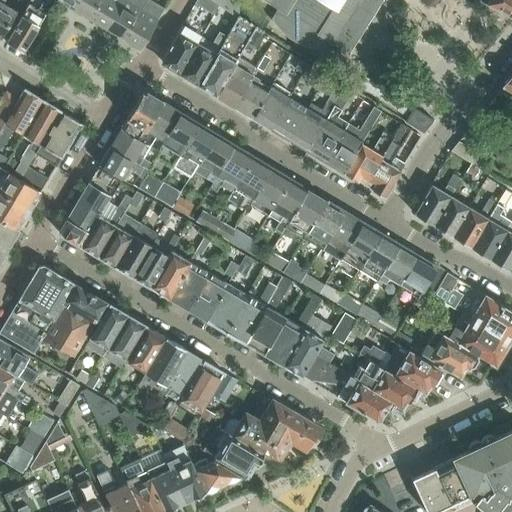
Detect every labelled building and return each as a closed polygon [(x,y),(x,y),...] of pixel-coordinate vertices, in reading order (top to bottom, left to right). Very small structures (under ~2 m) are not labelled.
[(0,0),(0,37),(0,38),(16,12),(2,4),(4,0),(0,0)] [(5,41),(23,52),(53,2),(49,0),(48,0),(46,4),(43,2),(38,9),(28,3),(5,41)] [(58,0),(74,9),(79,0),(58,0)] [(90,19),(101,0),(79,0),(74,9),(90,19)] [(107,29),(123,0),(101,0),(90,19),(107,29)] [(123,0),(107,29),(123,39),(141,9),(146,0),(123,0)] [(211,0),(196,0),(195,3),(212,14),(218,4),(211,0)] [(265,0),(277,8),(271,18),(280,30),(285,35),(295,41),(305,46),(320,49),(326,38),(344,50),(375,0),(265,0)] [(511,0),(478,0),(511,18),(511,0)] [(141,9),(123,39),(141,49),(158,19),(141,9)] [(217,95),(234,65),(238,57),(256,27),(238,15),(219,47),(215,54),(197,83),(217,95)] [(179,72),(201,36),(182,25),(161,61),(179,72)] [(197,83),(219,47),(201,36),(179,72),(197,83)] [(235,106),(252,76),(257,68),(238,57),(234,65),(217,95),(218,96),(219,98),(224,101),(227,101),(235,106)] [(298,60),(293,69),(302,74),(307,65),(298,60)] [(307,65),(302,74),(308,78),(320,86),(325,77),(307,65)] [(511,73),(502,87),(511,93),(511,73)] [(253,117),(269,89),(258,82),(259,80),(252,76),(235,106),(243,110),(243,113),(248,116),(251,116),(253,117)] [(16,135),(20,138),(43,101),(24,89),(18,99),(0,128),(0,147),(12,127),(18,131),(16,135)] [(271,128),(288,98),(282,94),(281,95),(269,89),(253,117),(254,118),(255,120),(260,123),(263,123),(271,128)] [(0,128),(18,99),(6,91),(0,100),(0,128)] [(144,130),(162,101),(146,92),(141,93),(126,119),(144,130)] [(333,93),(325,107),(330,111),(339,97),(333,93)] [(287,137),(289,139),(306,110),(294,104),(295,102),(288,98),(271,128),(279,132),(280,135),(285,138),(287,137)] [(33,156),(35,153),(60,111),(43,101),(20,138),(19,140),(24,143),(27,137),(32,141),(26,151),(33,156)] [(162,141),(179,113),(178,111),(162,101),(144,130),(138,139),(147,145),(153,135),(162,141)] [(300,145),(307,149),(325,120),(328,114),(310,103),(306,110),(289,139),(291,140),(292,142),(297,145),(300,145)] [(413,108),(405,121),(423,133),(433,120),(413,108)] [(35,153),(55,165),(56,165),(81,124),(60,111),(35,153)] [(165,177),(173,165),(197,124),(189,120),(188,117),(184,114),(181,114),(179,113),(162,141),(162,142),(163,143),(160,149),(168,154),(157,172),(165,177)] [(369,115),(361,129),(367,133),(375,119),(369,115)] [(138,139),(144,130),(126,119),(120,128),(138,139)] [(324,159),(326,160),(342,132),(331,126),(332,124),(325,120),(307,149),(315,154),(316,157),(321,160),(324,159)] [(477,120),(472,126),(486,135),(490,128),(477,120)] [(409,129),(400,123),(363,185),(384,197),(404,164),(393,157),(409,129)] [(191,176),(195,169),(199,164),(216,135),(214,134),(213,132),(208,129),(205,129),(197,124),(173,165),(191,176)] [(343,173),(361,142),(355,138),(357,133),(346,125),(342,132),(326,160),(327,161),(328,164),(333,167),(336,167),(343,171),(342,172),(343,173)] [(147,145),(138,139),(120,128),(109,147),(148,169),(152,162),(142,156),(149,146),(147,145)] [(363,185),(392,138),(382,132),(372,149),(361,142),(343,173),(363,185)] [(216,135),(199,164),(195,169),(213,180),(216,176),(234,146),(226,142),(225,139),(220,136),(217,137),(216,135)] [(458,141),(451,151),(476,166),(482,156),(458,141)] [(224,179),(235,186),(252,157),(250,156),(249,154),(245,151),(242,151),(234,146),(216,176),(223,181),(224,179)] [(143,177),(148,169),(109,147),(99,163),(121,176),(131,182),(136,173),(143,177)] [(235,186),(247,192),(239,206),(245,210),(252,198),(270,168),(262,163),(261,161),(256,158),(254,158),(252,157),(235,186)] [(87,183),(110,196),(108,198),(113,201),(120,188),(116,186),(121,176),(99,163),(87,183)] [(255,207),(267,214),(289,179),(286,178),(286,176),(281,173),(278,173),(270,168),(252,198),(258,202),(255,207)] [(0,192),(30,210),(41,192),(8,172),(0,186),(0,192)] [(285,225),(307,190),(299,185),(298,183),(293,180),(290,180),(289,179),(267,214),(279,221),(275,229),(278,231),(274,237),(277,240),(286,225),(285,225)] [(110,196),(87,183),(66,220),(65,220),(60,229),(61,235),(80,246),(103,207),(108,198),(110,196)] [(148,183),(144,190),(154,196),(158,189),(148,183)] [(432,224),(450,196),(450,195),(431,184),(413,213),(416,214),(417,217),(421,219),(424,219),(432,224)] [(303,236),(307,231),(325,201),(317,196),(316,194),(311,191),(308,191),(307,190),(285,225),(286,225),(303,236)] [(136,191),(132,198),(128,204),(135,208),(143,195),(136,191)] [(0,218),(18,230),(30,210),(0,192),(0,218)] [(443,231),(451,236),(469,207),(450,196),(432,224),(434,226),(436,229),(439,231),(443,231)] [(469,207),(451,236),(453,237),(455,240),(458,242),(461,242),(470,247),(498,201),(490,197),(480,214),(469,207)] [(307,231),(303,236),(302,237),(321,248),(321,247),(326,240),(343,212),(341,211),(340,208),(335,206),(333,206),(325,201),(307,231)] [(487,257),(489,258),(506,229),(495,223),(505,206),(498,201),(470,247),(479,252),(480,255),(484,257),(487,257)] [(80,246),(97,256),(125,209),(118,205),(108,222),(103,218),(108,209),(103,207),(80,246)] [(125,209),(97,256),(115,266),(133,236),(122,230),(132,213),(125,209)] [(201,211),(195,220),(209,229),(214,221),(213,220),(214,219),(201,211)] [(343,212),(326,240),(321,247),(333,254),(336,249),(343,253),(362,223),(353,218),(352,216),(347,213),(345,213),(343,212)] [(0,245),(6,249),(18,230),(0,218),(0,245)] [(203,229),(189,221),(183,230),(198,239),(203,229)] [(214,221),(209,229),(222,236),(227,229),(214,221)] [(140,223),(133,236),(115,266),(132,277),(154,239),(158,233),(140,223)] [(362,223),(343,253),(340,258),(358,269),(380,234),(378,233),(377,230),(372,228),(369,228),(362,223)] [(234,227),(227,240),(246,250),(252,240),(253,238),(234,227)] [(511,232),(506,229),(489,258),(498,264),(499,266),(503,269),(506,269),(508,270),(511,263),(511,232)] [(380,234),(358,269),(377,280),(379,275),(398,245),(390,240),(389,238),(384,235),(381,235),(380,234)] [(132,277),(149,287),(171,250),(171,249),(154,239),(132,277)] [(270,251),(252,240),(246,250),(264,261),(270,251)] [(270,251),(264,261),(282,272),(289,261),(292,256),(274,245),(270,251)] [(388,277),(399,284),(416,256),(415,255),(413,252),(409,249),(406,250),(398,245),(379,275),(386,279),(388,277)] [(171,250),(149,287),(168,298),(190,261),(171,250)] [(416,256),(399,284),(411,291),(409,293),(417,297),(421,290),(435,267),(427,262),(425,260),(421,257),(418,257),(416,256)] [(168,298),(187,309),(209,272),(190,261),(168,298)] [(289,261),(282,272),(300,282),(304,274),(306,271),(289,261)] [(232,263),(226,273),(232,276),(238,266),(232,263)] [(75,284),(58,274),(43,265),(38,266),(14,307),(0,331),(0,333),(33,353),(43,337),(53,320),(75,284)] [(238,266),(232,276),(231,277),(239,281),(246,269),(239,265),(238,266)] [(421,290),(431,297),(446,272),(436,266),(435,267),(421,290)] [(187,309),(206,320),(227,284),(209,272),(187,309)] [(446,272),(431,297),(443,303),(458,279),(446,272)] [(314,280),(304,274),(300,282),(310,288),(314,280)] [(225,331),(244,342),(265,306),(268,301),(277,286),(281,280),(276,277),(273,283),(271,283),(262,298),(260,297),(258,301),(246,295),(225,331)] [(75,284),(53,320),(43,337),(74,356),(106,302),(75,284)] [(225,331),(246,295),(227,284),(206,320),(225,331)] [(324,284),(318,293),(324,298),(325,296),(334,302),(335,302),(337,303),(342,296),(324,284)] [(277,286),(268,301),(273,304),(282,289),(277,286)] [(460,312),(509,342),(511,336),(511,311),(484,295),(473,314),(457,304),(454,309),(460,312)] [(303,328),(293,322),(305,301),(297,296),(284,317),(263,353),(282,365),(303,328)] [(342,296),(337,303),(356,315),(361,308),(342,296)] [(85,345),(103,355),(127,315),(109,304),(85,345)] [(244,342),(263,353),(284,317),(265,306),(244,342)] [(355,319),(344,312),(330,336),(340,342),(355,319)] [(435,330),(448,338),(476,354),(490,363),(495,355),(499,357),(509,342),(460,312),(449,331),(438,324),(435,330)] [(127,315),(103,355),(121,366),(145,325),(127,315)] [(330,326),(311,315),(303,328),(282,365),(301,376),(314,354),(319,346),(330,326)] [(388,324),(378,319),(374,325),(385,332),(388,324)] [(136,366),(146,372),(166,338),(147,327),(127,361),(128,361),(115,382),(115,381),(106,395),(116,401),(124,387),(131,391),(137,382),(129,378),(136,366)] [(397,330),(393,337),(408,346),(412,339),(397,330)] [(468,367),(472,367),(476,359),(475,355),(476,354),(448,338),(435,330),(420,354),(458,376),(464,367),(467,369),(468,367)] [(0,338),(0,366),(16,375),(28,355),(0,338)] [(146,372),(165,383),(185,349),(166,338),(146,372)] [(363,356),(374,363),(390,372),(416,387),(424,392),(429,383),(434,383),(440,373),(439,368),(394,342),(385,359),(382,358),(383,356),(373,350),(372,352),(367,349),(363,356)] [(333,354),(319,346),(314,354),(327,362),(333,354)] [(179,401),(183,395),(204,360),(185,349),(165,383),(160,390),(176,399),(173,402),(170,400),(156,424),(163,428),(164,427),(165,427),(179,401)] [(357,380),(340,370),(327,362),(314,354),(301,376),(313,383),(314,382),(342,383),(343,384),(336,396),(375,419),(379,418),(386,407),(389,409),(393,401),(357,380)] [(204,360),(183,395),(165,427),(172,432),(172,433),(182,439),(223,371),(204,360)] [(344,362),(340,370),(357,380),(393,401),(400,405),(404,399),(405,400),(409,399),(416,387),(390,372),(374,363),(367,375),(344,362)] [(0,366),(0,389),(17,400),(26,405),(30,398),(18,391),(24,380),(16,375),(0,366)] [(90,374),(80,368),(75,376),(85,383),(90,374)] [(92,372),(90,374),(85,383),(93,387),(99,377),(92,372)] [(236,379),(226,373),(213,395),(223,401),(236,379)] [(70,379),(57,400),(66,406),(79,385),(70,379)] [(83,387),(75,400),(85,422),(95,418),(92,411),(86,399),(93,393),(83,387)] [(0,389),(0,412),(7,417),(27,429),(32,421),(12,409),(17,400),(0,389)] [(93,393),(86,399),(92,411),(106,400),(93,393)] [(272,400),(259,422),(290,439),(305,448),(310,440),(314,439),(318,433),(316,428),(318,426),(272,400)] [(245,413),(232,434),(264,453),(277,461),(290,439),(259,422),(245,413)] [(59,421),(47,442),(49,446),(67,437),(59,421)] [(264,453),(232,434),(220,428),(212,442),(208,440),(202,450),(245,476),(250,468),(251,466),(257,466),(264,453)] [(19,448),(32,455),(43,437),(29,430),(19,448)] [(511,511),(511,430),(482,444),(481,443),(480,443),(481,445),(410,478),(426,511),(432,511),(475,492),(478,494),(472,501),(486,511),(494,511),(497,508),(499,510),(499,511),(511,511)] [(146,470),(165,511),(167,510),(170,511),(175,508),(177,505),(185,501),(160,449),(156,440),(147,444),(157,465),(146,470)] [(167,446),(160,449),(185,501),(194,497),(197,498),(202,496),(203,493),(205,492),(192,464),(186,452),(172,458),(167,446)] [(32,455),(19,448),(9,465),(22,473),(32,455)] [(120,467),(127,483),(140,511),(163,511),(165,511),(146,470),(140,457),(120,467)] [(205,458),(192,464),(205,492),(210,492),(215,490),(219,486),(226,482),(231,483),(237,480),(240,476),(212,460),(207,462),(205,458)] [(98,474),(97,475),(110,504),(107,506),(109,511),(140,511),(127,483),(117,488),(108,469),(107,470),(103,462),(94,466),(98,474)] [(77,507),(79,511),(109,511),(107,506),(104,507),(90,478),(89,479),(85,470),(76,475),(80,483),(78,483),(87,502),(77,507)] [(73,498),(50,508),(51,511),(79,511),(77,507),(73,498)] [(19,511),(48,511),(47,510),(41,511),(30,511),(27,503),(17,507),(19,511)]
